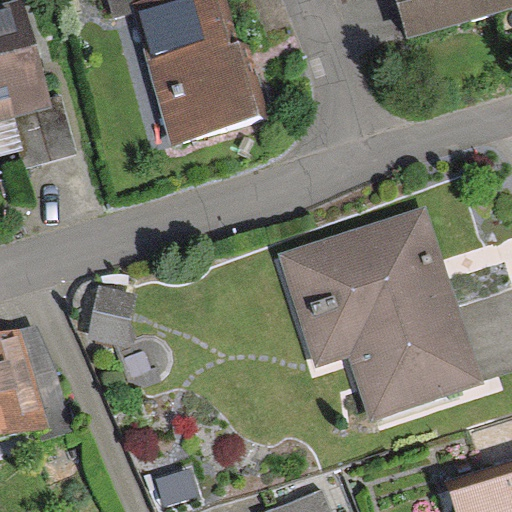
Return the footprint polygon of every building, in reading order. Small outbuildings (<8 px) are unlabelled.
[(169,157),(262,132),(243,67),(224,0),(105,0),(118,44),(136,39),(169,157)] [(511,0),(389,0),(403,46),(511,14),(511,0)] [(0,135),(56,121),(44,73),(29,19),(0,26),(0,135)] [(369,428),(480,396),(444,272),(427,212),(279,255),(312,371),(349,360),(369,428)] [(0,441),(42,430),(26,375),(16,339),(0,343),(0,441)] [(439,511),(511,511),(511,479),(437,504),(439,511)]
